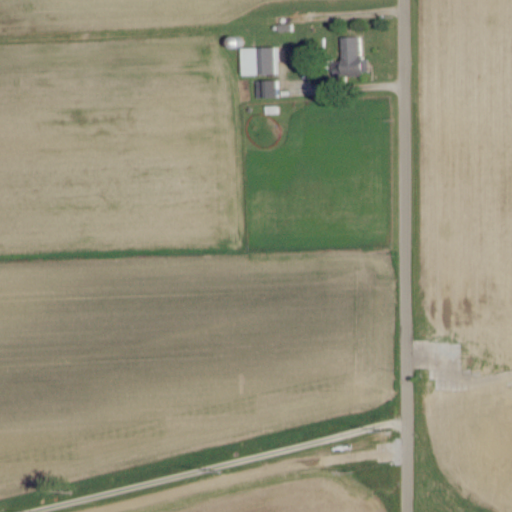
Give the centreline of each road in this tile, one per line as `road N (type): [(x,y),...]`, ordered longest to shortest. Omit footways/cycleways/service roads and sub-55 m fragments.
road 1 (residential): [(404,511),(404,0)]
road 2 (residential): [(17,511),(410,421)]
